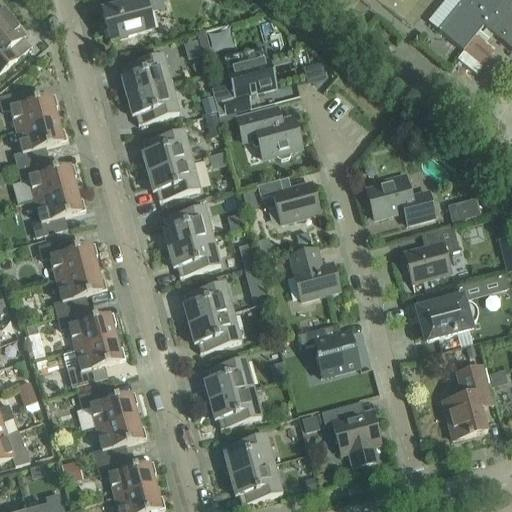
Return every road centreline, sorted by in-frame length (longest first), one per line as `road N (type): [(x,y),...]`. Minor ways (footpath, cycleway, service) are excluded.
road 1 (residential): [(198,511),(62,0)]
road 2 (residential): [(415,497),(330,142)]
